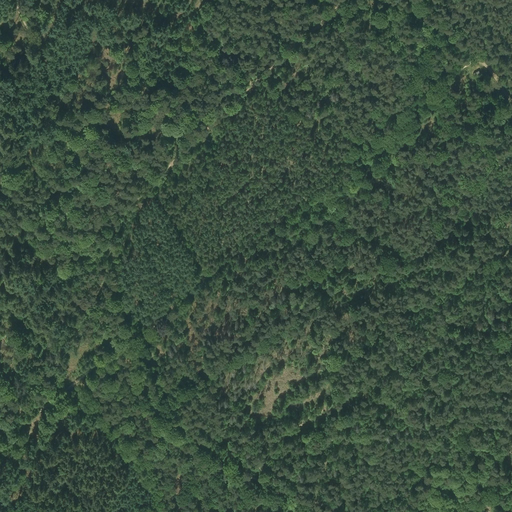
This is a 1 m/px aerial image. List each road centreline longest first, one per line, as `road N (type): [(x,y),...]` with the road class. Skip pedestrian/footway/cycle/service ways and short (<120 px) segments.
road 1 (track): [(333,511),(210,452),(144,395),(118,294),(107,199),(72,127),(203,0)]
road 2 (track): [(476,58),(0,444)]
road 3 (unknown): [(341,0),(112,220)]
road 4 (track): [(72,127),(15,0)]
